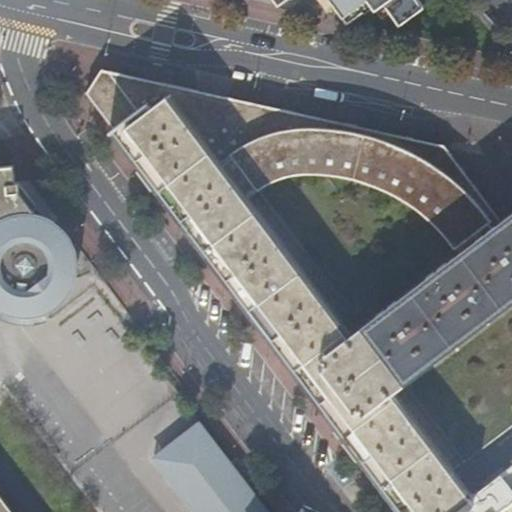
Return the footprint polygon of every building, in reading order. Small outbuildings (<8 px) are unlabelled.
[(243,0),(248,1),(248,0),(272,0),(277,7),(286,0),(318,0),(329,15),(337,10),(346,22),(371,5),(375,10),(380,6),(375,0),(243,0)] [(375,0),(380,6),(384,3),(399,24),(424,6),(419,0),(375,0)] [(362,128),(100,69),(85,93),(400,511),(448,511),(469,497),(459,483),(450,472),(511,425),(511,217),(503,225),(442,146),(362,128)] [(0,308),(8,312),(17,315),(26,315),(36,314),(48,310),(54,306),(64,297),(70,288),(73,280),(75,270),(75,257),(73,249),(69,238),(61,228),(53,221),(43,216),(17,183),(14,183),(12,166),(0,166),(0,308)] [(469,497),(448,511),(511,511),(511,466),(469,498),(469,497)] [(0,511),(12,511),(0,496),(0,482),(22,483),(22,481),(0,481),(0,511)]
